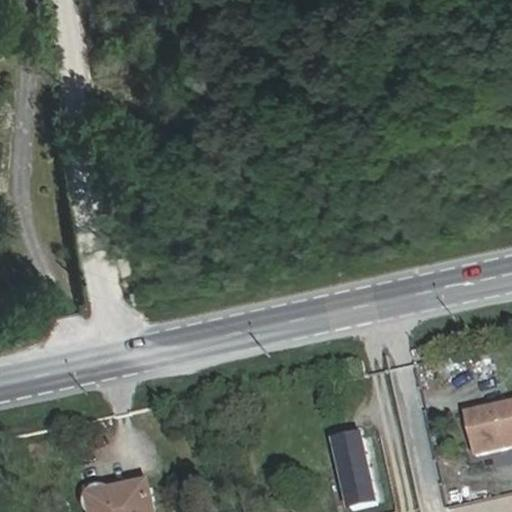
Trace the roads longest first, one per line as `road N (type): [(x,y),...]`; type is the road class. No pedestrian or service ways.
road 1 (secondary): [(511,268),(0,382)]
road 2 (track): [(102,359),(56,0)]
